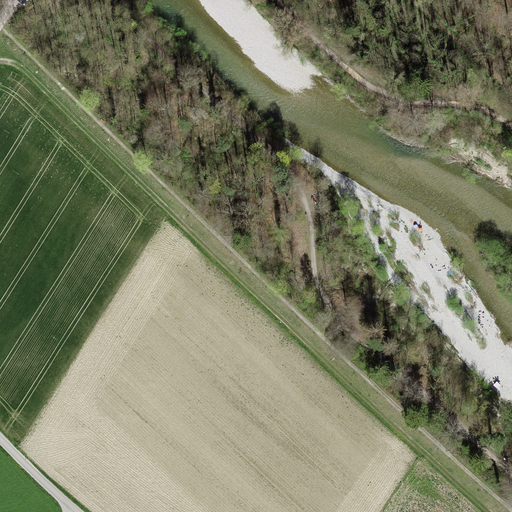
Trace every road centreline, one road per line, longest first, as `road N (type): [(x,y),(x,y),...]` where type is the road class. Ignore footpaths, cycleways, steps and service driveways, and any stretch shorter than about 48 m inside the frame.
road 1 (track): [(1,21),(511,508)]
road 2 (track): [(0,61),(25,70),(496,511)]
road 3 (track): [(511,474),(323,299),(296,183),(107,0)]
road 4 (track): [(276,0),(378,90),(478,106),(511,127)]
